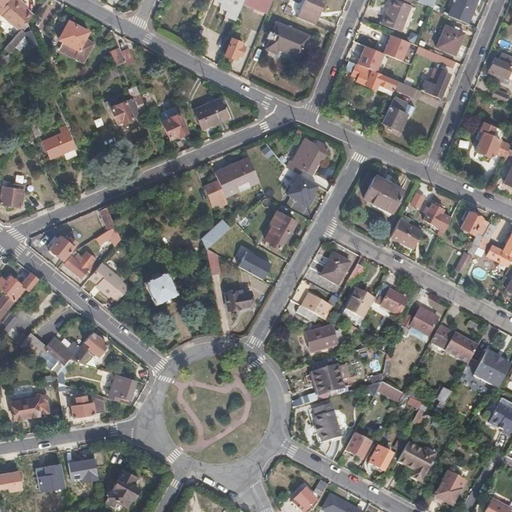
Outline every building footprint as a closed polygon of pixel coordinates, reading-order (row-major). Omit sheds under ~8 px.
[(26,22),(31,16),(32,15),(25,10),(20,6),(22,3),(17,0),(7,0),(0,9),(0,15),(11,25),(18,31),(19,29),(26,22)] [(243,0),(242,0),(214,0),(221,3),(220,7),(227,11),(225,16),(235,20),(238,11),(243,0)] [(267,10),(271,0),(242,0),(243,0),(267,10)] [(313,25),(323,1),(321,0),(303,0),(300,7),(308,11),(303,21),(313,25)] [(399,32),(410,7),(409,6),(410,1),(408,0),(393,0),(390,0),(380,25),(399,32)] [(435,0),(418,0),(417,4),(432,10),(435,0)] [(471,11),(475,0),(456,0),(455,5),(449,17),(465,24),(471,11)] [(87,31),(64,18),(58,27),(62,29),(57,39),(58,39),(62,41),(76,49),(78,49),(82,41),(84,38),(87,31)] [(267,50),(278,23),(276,22),(265,48),(267,50)] [(299,58),(308,36),(278,23),(267,50),(275,53),(277,48),(299,58)] [(454,55),(463,33),(445,26),(436,47),(454,55)] [(37,46),(30,30),(25,33),(19,29),(18,31),(8,43),(12,46),(14,47),(18,42),(22,47),(28,44),(30,49),(37,46)] [(253,45),(258,32),(252,29),(246,42),(253,45)] [(401,62),(409,43),(389,35),(381,54),(401,62)] [(82,63),(93,43),(84,38),(82,41),(78,49),(76,49),(72,57),(82,63)] [(239,55),(243,47),(239,45),(240,43),(230,39),(224,55),(233,59),(236,54),(239,55)] [(76,49),(62,41),(58,49),(72,57),(76,49)] [(5,54),(12,46),(8,43),(7,44),(1,51),(5,54)] [(355,64),(374,72),(381,53),(363,46),(355,64)] [(125,62),(120,51),(119,47),(108,52),(114,66),(125,62)] [(455,62),(419,47),(416,52),(433,59),(432,60),(452,68),(455,62)] [(134,61),(128,48),(120,51),(125,62),(126,64),(134,61)] [(504,83),(511,66),(508,64),(511,57),(502,53),(499,61),(494,59),(487,74),(493,76),(493,78),(504,83)] [(13,65),(8,55),(1,58),(1,59),(5,68),(13,65)] [(351,73),(355,64),(349,62),(345,71),(351,73)] [(374,72),(355,64),(351,73),(350,75),(357,78),(355,81),(376,89),(378,85),(392,91),(392,89),(396,81),(384,76),(374,72)] [(439,98),(450,73),(439,68),(432,84),(424,81),(420,90),(439,98)] [(403,84),(396,81),(392,89),(410,96),(414,88),(403,84)] [(503,101),(506,94),(493,89),(490,96),(503,101)] [(141,99),(139,94),(134,95),(131,97),(133,103),(141,99)] [(405,116),(411,104),(392,96),(381,122),(396,128),(398,123),(402,125),(405,116)] [(146,111),(143,104),(141,99),(133,103),(131,97),(114,104),(113,101),(107,104),(114,118),(116,122),(121,120),(122,122),(146,111)] [(226,118),(218,99),(193,110),(201,129),(226,118)] [(415,106),(411,104),(405,116),(410,118),(415,106)] [(185,132),(174,105),(158,111),(169,137),(176,134),(177,135),(178,135),(182,134),(185,132)] [(39,134),(30,111),(25,113),(30,126),(34,136),(39,134)] [(498,139),(502,131),(482,122),(478,131),(482,133),(474,151),(490,158),(494,151),(505,155),(508,148),(510,144),(498,139)] [(74,147),(65,125),(59,128),(60,133),(42,141),(49,157),(74,147)] [(322,158),(326,149),(301,136),(295,147),(299,149),(292,161),(288,159),(284,167),(295,173),(298,166),(310,172),(319,157),(322,158)] [(274,153),(267,145),(261,149),(267,158),(274,153)] [(511,165),(511,149),(508,148),(505,155),(503,162),(511,165)] [(217,181),(225,200),(259,184),(248,156),(212,172),(217,181)] [(313,174),(322,158),(319,157),(310,172),(313,174)] [(320,187),(297,174),(285,195),(308,207),(320,187)] [(390,214),(402,192),(374,177),(362,199),(390,214)] [(225,200),(217,181),(203,187),(211,206),(225,200)] [(0,202),(21,205),(23,189),(16,188),(16,186),(9,185),(9,188),(1,186),(0,191),(0,202)] [(275,201),(279,194),(268,188),(264,196),(275,201)] [(443,231),(450,217),(444,214),(446,210),(431,203),(422,220),(443,231)] [(114,226),(108,212),(101,215),(107,229),(114,226)] [(481,235),(488,222),(469,212),(461,228),(474,235),(475,232),(481,235)] [(289,234),(293,226),(273,214),(265,227),(270,230),(263,241),(268,244),(267,246),(277,252),(287,233),(289,234)] [(483,249),(499,217),(493,214),(490,221),(480,240),(476,246),(483,249)] [(205,249),(234,222),(232,217),(225,224),(220,220),(200,239),(205,249)] [(411,249),(420,231),(398,220),(389,238),(411,249)] [(119,238),(114,226),(107,229),(112,241),(119,238)] [(511,256),(511,232),(501,252),(491,246),(486,256),(506,266),(511,256)] [(61,258),(74,241),(67,236),(64,240),(58,234),(56,237),(51,242),(47,247),(49,248),(48,250),(49,252),(51,254),(52,254),(54,254),(55,253),(61,258)] [(476,246),(480,240),(474,237),(465,254),(471,257),(472,254),(476,246)] [(219,273),(215,255),(205,249),(207,261),(210,271),(210,275),(219,273)] [(92,260),(78,250),(72,258),(69,255),(63,263),(80,276),(92,260)] [(271,264),(246,251),(237,267),(263,280),(271,264)] [(338,286),(350,263),(332,253),(319,275),(338,286)] [(462,275),(471,257),(465,254),(463,253),(454,271),(462,275)] [(122,280),(100,262),(88,276),(96,283),(101,286),(99,289),(108,297),(110,295),(117,300),(127,288),(120,282),(122,280)] [(365,268),(357,264),(347,282),(353,285),(356,279),(358,280),(365,268)] [(176,293),(165,272),(143,283),(154,305),(176,293)] [(25,292),(36,280),(28,273),(18,285),(9,278),(5,284),(0,280),(0,292),(2,294),(11,301),(15,304),(17,302),(25,292)] [(395,315),(404,299),(397,295),(398,293),(389,289),(390,286),(383,282),(375,297),(379,299),(376,305),(395,315)] [(363,320),(374,299),(356,289),(345,310),(363,320)] [(252,305),(249,292),(238,295),(238,291),(224,294),(227,310),(252,305)] [(333,307),(309,293),(302,307),(313,313),(326,320),(333,307)] [(0,315),(11,301),(2,294),(0,296),(0,315)] [(313,313),(302,307),(300,306),(296,312),(310,320),(313,313)] [(407,334),(411,327),(427,336),(438,318),(419,308),(410,325),(403,322),(403,323),(398,332),(406,336),(407,334)] [(363,320),(345,310),(341,316),(359,326),(363,320)] [(0,331),(2,334),(12,322),(5,317),(0,322),(0,331)] [(398,332),(403,323),(398,321),(394,329),(396,330),(395,332),(397,334),(398,332)] [(343,343),(339,331),(333,332),(331,325),(304,332),(310,353),(343,343)] [(478,344),(454,332),(453,333),(440,326),(431,341),(445,349),(445,350),(468,362),(478,345),(478,344)] [(427,336),(411,327),(407,334),(424,343),(427,336)] [(95,356),(104,345),(89,333),(82,342),(86,346),(85,347),(95,356)] [(24,352),(33,340),(27,335),(18,346),(24,352)] [(38,353),(41,350),(51,359),(44,368),(52,375),(59,366),(69,354),(59,345),(50,339),(42,348),(33,340),(24,352),(39,364),(43,358),(38,353)] [(511,363),(478,345),(464,371),(497,389),(500,383),(511,363)] [(82,359),(88,352),(82,347),(70,361),(71,362),(94,368),(95,366),(92,365),(93,363),(82,359)] [(62,373),(71,362),(70,361),(67,360),(59,370),(62,373)] [(342,387),(335,365),(311,372),(318,394),(342,387)] [(60,384),(62,373),(59,370),(53,376),(54,382),(60,384)] [(127,400),(133,381),(115,375),(109,395),(118,397),(127,400)] [(403,393),(382,381),(377,391),(398,402),(403,393)] [(511,390),(500,383),(497,389),(499,390),(509,395),(511,390)] [(74,389),(60,384),(61,389),(72,392),(74,389)] [(446,403),(452,393),(443,388),(437,398),(446,403)] [(45,414),(43,403),(44,401),(36,395),(21,398),(9,400),(9,404),(8,404),(11,420),(18,419),(37,416),(45,414)] [(89,396),(90,403),(92,413),(102,411),(100,400),(89,396)] [(92,413),(90,403),(83,404),(82,397),(70,399),(72,406),(68,407),(70,417),(92,413)] [(508,436),(511,428),(511,411),(498,404),(488,422),(490,424),(490,425),(494,428),(496,427),(498,428),(500,425),(502,427),(499,431),(508,436)] [(336,430),(329,405),(313,410),(315,415),(313,420),(311,420),(314,429),(316,436),(318,436),(320,445),(339,439),(336,430)] [(362,460),(371,443),(359,436),(350,453),(362,460)] [(419,482),(434,456),(408,442),(398,462),(414,470),(410,478),(419,482)] [(383,471),(392,455),(378,447),(369,464),(383,471)] [(96,456),(67,462),(71,481),(82,479),(83,485),(102,481),(96,456)] [(62,465),(35,469),(38,493),(65,489),(62,465)] [(135,492),(136,490),(129,486),(124,483),(128,476),(120,471),(106,497),(124,507),(129,499),(130,499),(131,498),(132,499),(135,493),(135,492)] [(451,505),(464,482),(447,472),(434,495),(451,505)] [(129,486),(133,478),(128,476),(124,483),(129,486)] [(320,494),(326,484),(319,480),(313,492),(319,496),(320,494)] [(315,501),(310,495),(304,489),(298,494),(292,499),(294,501),(292,503),(294,506),(300,511),(303,510),(304,511),(308,507),(315,501)] [(329,496),(321,510),(325,511),(333,511),(334,511),(336,511),(354,511),(355,510),(347,506),(347,507),(339,503),(340,502),(329,496)] [(484,511),(511,511),(491,499),(484,511)] [(81,511),(90,511),(96,503),(92,500),(79,510),(81,511)]
